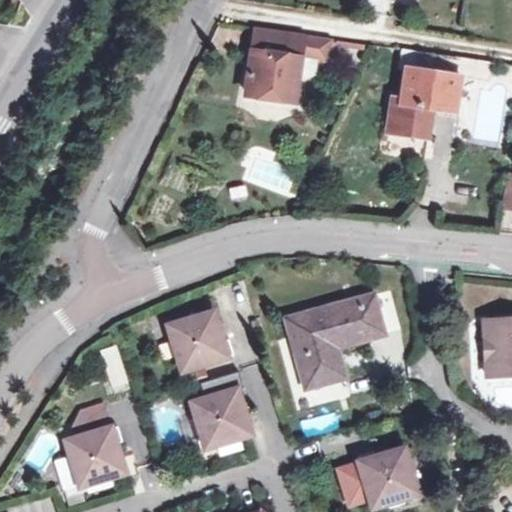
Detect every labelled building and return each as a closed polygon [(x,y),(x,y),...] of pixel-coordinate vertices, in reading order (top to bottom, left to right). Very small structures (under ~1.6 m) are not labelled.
[(332,40),(305,35),(255,28),(245,94),(295,102),(301,59),(329,63),(332,40)] [(363,44),(336,40),(336,45),(362,49),(363,44)] [(433,104),(457,109),(461,79),(489,83),(492,64),(402,50),(398,66),(408,68),(401,99),(394,98),(388,131),(418,137),(422,118),(430,120),(431,114),(433,104)] [(433,104),(431,114),(455,118),(457,109),(433,104)] [(422,118),(418,137),(427,138),(430,120),(422,118)] [(511,208),(511,175),(508,175),(502,207),(511,208)] [(325,351),(337,348),(385,335),(374,297),(287,320),(305,390),(332,383),(325,351)] [(214,313),(170,327),(174,341),(177,340),(181,356),(179,356),(184,371),(234,355),(230,340),(223,342),(214,313)] [(511,320),(485,322),(487,362),(499,361),(500,377),(511,376),(511,320)] [(325,351),(332,383),(344,380),(337,348),(325,351)] [(499,361),(487,362),(488,378),(500,377),(499,361)] [(203,433),(207,448),(251,435),(243,406),(250,403),(240,372),(202,384),(207,400),(194,404),(198,419),(201,419),(205,432),(203,433)] [(104,405),(81,412),(88,436),(111,429),(104,405)] [(76,471),(81,486),(125,473),(117,444),(123,442),(118,427),(111,429),(88,436),(81,412),(74,427),(77,439),(68,442),(72,457),(75,457),(79,470),(76,471)] [(403,498),(418,494),(404,450),(376,458),(374,452),(358,457),(374,507),(389,502),(389,500),(402,496),(403,498)]
